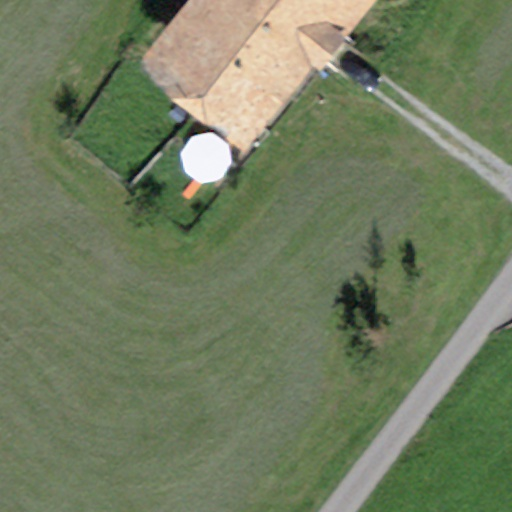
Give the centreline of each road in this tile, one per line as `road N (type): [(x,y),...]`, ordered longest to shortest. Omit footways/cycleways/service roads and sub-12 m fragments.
road 1 (unclassified): [(336,511),(511,283)]
road 2 (track): [(356,66),(511,178)]
